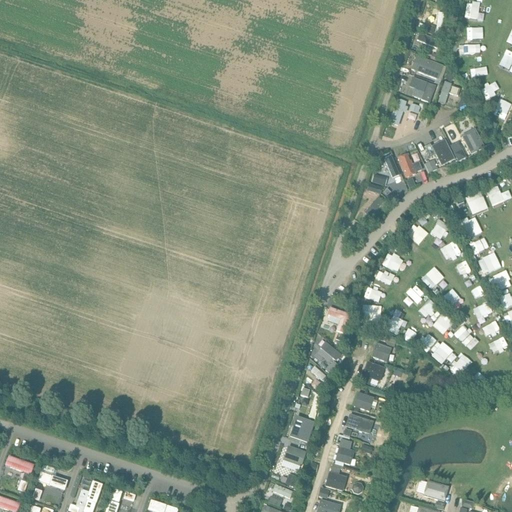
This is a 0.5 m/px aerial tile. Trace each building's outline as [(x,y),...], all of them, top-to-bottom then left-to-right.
[(442,32),(444,15),(438,14),(436,32),(442,32)] [(429,26),(426,34),(433,36),(435,28),(429,26)] [(437,50),(440,42),(420,34),(417,41),(437,50)] [(432,54),(429,61),(435,63),(438,56),(432,54)] [(416,56),(411,70),(435,80),(438,81),(438,80),(443,67),(416,56)] [(449,72),(444,78),(450,84),(455,78),(449,72)] [(412,79),(409,89),(415,91),(423,94),(421,101),(430,104),(433,95),(434,95),(436,88),(412,79)] [(444,83),(438,103),(444,105),(451,86),(444,83)] [(398,127),(406,103),(396,100),(388,124),(398,127)] [(411,105),(409,112),(418,115),(420,108),(411,105)] [(461,137),(470,156),(484,149),(475,130),(461,137)] [(441,167),(455,161),(445,141),(432,148),(441,167)] [(462,150),(453,155),(458,163),(466,159),(462,150)] [(397,159),(405,179),(416,175),(416,174),(422,171),(418,163),(412,165),(408,155),(397,159)] [(393,177),(398,175),(392,161),(387,163),(393,177)] [(433,161),(424,166),(428,174),(437,170),(433,161)] [(373,176),(371,183),(385,187),(387,179),(373,176)] [(412,180),(406,182),(409,190),(415,187),(412,180)] [(369,185),(367,192),(380,196),(382,189),(369,185)] [(370,219),(384,202),(378,198),(364,214),(370,219)] [(344,335),(350,316),(329,309),(327,316),(340,320),(336,332),(344,335)] [(325,343),(320,349),(321,351),(332,360),(335,362),(336,362),(341,356),(339,354),(325,343)] [(377,344),(372,358),(386,364),(391,350),(377,344)] [(384,369),(367,363),(365,369),(363,376),(360,383),(370,386),(372,381),(379,383),(384,369)] [(328,366),(324,371),(329,375),(333,370),(328,366)] [(322,382),(326,378),(314,368),(311,373),(322,382)] [(401,378),(396,390),(403,393),(408,380),(401,378)] [(321,383),(315,390),(323,396),(328,389),(321,383)] [(302,389),(300,397),(308,399),(310,392),(302,389)] [(358,394),(353,407),(369,413),(374,399),(358,394)] [(313,404),(307,426),(313,428),(319,405),(313,404)] [(346,418),(342,432),(368,440),(373,426),(362,423),(363,418),(354,415),(353,420),(346,418)] [(339,448),(334,462),(335,463),(343,465),(350,467),(354,452),(350,451),(352,443),(346,442),(341,440),(340,442),(339,448)] [(362,446),(360,452),(370,455),(372,449),(362,446)] [(283,462),(301,468),(306,454),(288,447),(283,462)] [(8,457),(5,467),(24,474),(30,476),(34,466),(8,457)] [(310,464),(308,472),(316,474),(318,467),(310,464)] [(329,473),(325,488),(342,493),(347,478),(339,476),(340,470),(331,468),(330,473),(329,473)] [(40,473),(37,482),(49,486),(49,487),(65,492),(68,482),(56,478),(40,473)] [(289,475),(285,485),(294,488),(297,478),(289,475)] [(21,481),(17,491),(24,494),(28,484),(21,481)] [(87,502),(83,511),(93,511),(95,505),(96,505),(103,486),(92,482),(89,493),(86,501),(87,502)] [(423,498),(444,504),(448,488),(427,483),(423,498)] [(353,486),(352,490),(354,494),(358,495),(362,493),(363,489),(361,485),(357,484),(353,486)] [(272,493),(290,500),(293,494),(275,486),(272,493)] [(320,488),(318,497),(327,500),(329,493),(327,492),(328,491),(320,488)] [(35,490),(32,500),(39,502),(42,492),(35,490)] [(113,490),(105,511),(117,511),(119,505),(118,505),(122,493),(113,490)] [(125,493),(123,500),(133,503),(135,496),(125,493)] [(0,497),(0,509),(8,511),(17,511),(20,505),(0,497)] [(151,501),(148,511),(150,511),(177,511),(178,510),(151,501)] [(320,501),(316,511),(339,511),(341,507),(320,501)] [(463,501),(461,507),(472,510),(474,504),(463,501)] [(436,503),(434,509),(443,511),(444,505),(436,503)]
